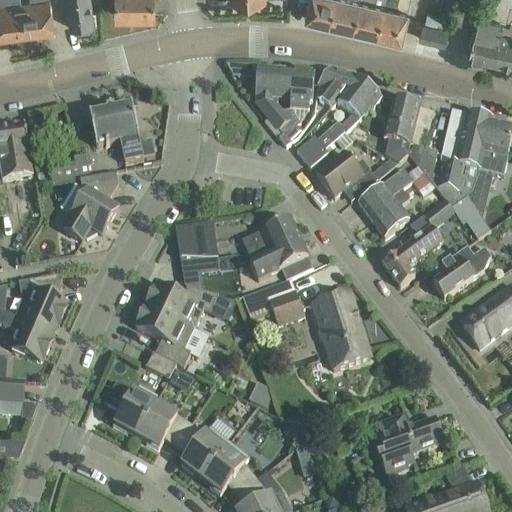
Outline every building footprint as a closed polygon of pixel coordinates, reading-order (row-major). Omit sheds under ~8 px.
[(0,0),(0,39),(24,36),(20,4),(19,3),(18,0),(0,0)] [(18,0),(24,36),(53,32),(49,0),(18,0)] [(94,25),(91,6),(90,0),(64,0),(68,29),(94,25)] [(114,0),(115,17),(153,16),(153,0),(114,0)] [(308,0),(304,19),(328,25),(333,0),(308,0)] [(333,0),(328,25),(352,30),(359,0),(358,0),(333,0)] [(359,0),(352,30),(375,36),(383,6),(383,0),(359,0)] [(383,0),(383,6),(375,36),(400,42),(410,0),(383,0)] [(468,58),(493,63),(502,26),(507,27),(511,19),(511,0),(496,0),(496,2),(492,1),(488,16),(482,14),(484,7),(459,0),(458,0),(453,23),(475,29),(468,58)] [(502,26),(493,63),(511,67),(511,19),(507,27),(502,26)] [(444,45),(447,30),(421,24),(418,39),(444,45)] [(248,67),(247,80),(257,80),(257,70),(257,68),(248,67)] [(290,112),(288,112),(283,113),(278,106),(278,101),(287,102),(289,72),(257,70),(257,80),(255,99),(256,99),(255,106),(282,138),(298,128),(300,127),(290,112)] [(336,105),(355,79),(331,71),(327,75),(317,87),(325,92),(318,101),(326,108),(331,111),(336,105)] [(289,72),(287,102),(289,102),(288,112),(290,112),(305,113),(306,103),(311,104),(314,74),(289,72)] [(381,99),(355,79),(336,105),(353,118),(341,129),(337,125),(317,143),(314,139),(296,154),(310,171),(327,156),(325,153),(335,144),(342,137),(343,136),(344,136),(345,135),(345,136),(359,122),(362,118),(363,119),(368,112),(370,114),(381,99)] [(416,167),(418,169),(425,150),(413,147),(412,152),(408,151),(409,146),(410,146),(419,106),(393,100),(383,141),(388,142),(384,158),(398,166),(408,157),(416,167)] [(124,166),(135,163),(154,159),(151,143),(139,146),(131,107),(88,116),(96,149),(119,144),(124,166)] [(451,210),(466,198),(472,194),(478,182),(479,177),(490,122),(468,117),(467,117),(451,114),(440,163),(444,164),(438,189),(444,190),(438,195),(444,203),(447,206),(448,205),(451,210)] [(466,198),(475,211),(484,188),(489,190),(491,183),(493,175),(502,177),(506,160),(511,134),(511,129),(490,125),(491,122),(490,122),(479,177),(478,182),(472,194),(466,198)] [(24,128),(0,132),(0,170),(2,183),(32,178),(27,151),(28,151),(24,128)] [(304,133),(298,128),(282,138),(278,140),(286,150),(297,141),(304,133)] [(342,137),(335,144),(343,152),(354,142),(344,136),(343,136),(342,137)] [(425,150),(418,169),(424,176),(430,184),(437,153),(425,150)] [(52,185),(89,179),(86,157),(73,159),(74,164),(49,169),(52,185)] [(334,201),(349,189),(369,173),(361,163),(354,169),(345,157),(316,179),(334,201)] [(417,171),(408,178),(412,185),(422,178),(417,171)] [(390,200),(402,193),(412,185),(408,178),(403,172),(358,206),(372,225),(384,216),(380,210),(391,201),(390,200)] [(117,188),(115,175),(80,182),(81,190),(86,193),(71,218),(71,219),(63,233),(81,244),(84,240),(86,241),(95,236),(97,234),(101,237),(117,211),(107,205),(117,188)] [(430,184),(424,176),(422,178),(412,185),(423,199),(435,190),(430,184)] [(384,216),(372,225),(384,241),(408,223),(399,210),(409,203),(402,193),(390,200),(391,201),(380,210),(384,216)] [(466,198),(451,210),(455,215),(462,226),(478,217),(475,211),(466,198)] [(448,205),(447,206),(444,203),(424,219),(409,230),(417,240),(381,266),(399,290),(415,278),(409,270),(442,245),(433,232),(455,215),(451,210),(448,205)] [(10,210),(0,212),(0,228),(2,237),(16,233),(10,210)] [(254,261),(299,241),(289,221),(241,244),(245,252),(249,250),(254,261),(249,263),(254,261)] [(200,261),(203,261),(218,259),(212,225),(175,231),(180,261),(200,261)] [(254,261),(249,263),(259,282),(289,268),(308,260),(299,241),(254,261)] [(433,287),(443,302),(484,273),(488,262),(490,261),(483,251),(472,259),(466,250),(434,272),(440,281),(433,287)] [(200,261),(180,261),(184,289),(186,290),(203,294),(201,277),(200,261)] [(36,295),(24,323),(53,336),(57,328),(58,328),(66,311),(65,310),(66,307),(56,302),(61,291),(58,277),(28,283),(30,292),(36,295)] [(295,295),(290,282),(242,300),(250,324),(273,315),(278,329),(304,319),(295,295)] [(479,352),(511,328),(511,287),(460,324),(479,352)] [(156,288),(146,310),(195,333),(205,313),(211,317),(220,299),(203,294),(186,290),(181,300),(156,288)] [(333,373),(351,367),(370,361),(348,294),(312,305),(333,373)] [(195,333),(146,310),(136,331),(161,343),(154,356),(183,371),(191,356),(184,353),(195,333)] [(49,344),(53,336),(24,323),(0,312),(0,326),(18,335),(11,352),(40,365),(42,362),(43,363),(51,345),(49,344)] [(511,344),(498,355),(511,375),(511,344)] [(168,382),(176,368),(152,355),(151,357),(152,357),(146,369),(145,368),(144,370),(168,382)] [(177,370),(170,385),(177,388),(184,374),(177,370)] [(0,405),(23,407),(25,383),(0,380),(0,405)] [(127,434),(137,439),(155,406),(115,385),(104,406),(122,416),(121,417),(119,416),(112,428),(126,436),(127,434)] [(175,451),(191,427),(177,418),(155,406),(137,439),(147,444),(146,446),(158,453),(163,443),(175,451)] [(23,407),(22,426),(31,426),(38,408),(23,407)] [(416,467),(412,457),(444,446),(435,421),(410,430),(405,416),(373,427),(379,444),(374,446),(386,480),(409,472),(408,470),(416,467)] [(205,437),(191,427),(175,451),(188,459),(180,468),(191,476),(193,474),(201,481),(229,445),(210,430),(205,437)] [(306,444),(296,452),(298,460),(304,461),(311,459),(306,444)] [(227,489),(236,500),(257,483),(244,467),(249,460),(229,445),(201,481),(210,488),(209,490),(220,498),(227,489)] [(451,488),(472,482),(467,467),(446,474),(451,488)] [(289,511),(281,494),(267,476),(257,483),(236,500),(245,511),(242,511),(289,511)] [(382,481),(364,487),(367,497),(385,491),(382,481)] [(459,491),(404,511),(403,511),(487,511),(477,485),(459,491)]
